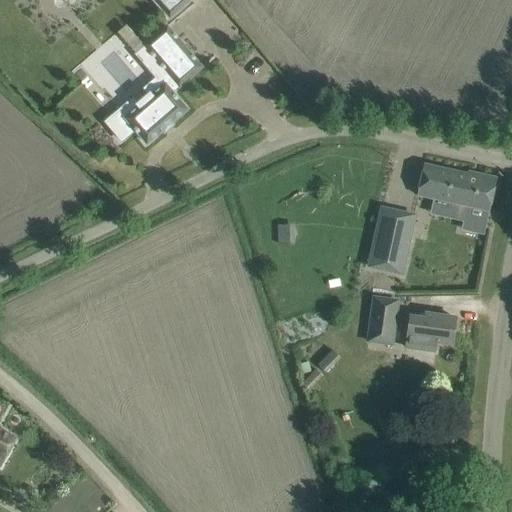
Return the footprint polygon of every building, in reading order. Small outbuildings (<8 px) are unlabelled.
[(163,0),(158,5),(169,19),(190,0),(163,0)] [(133,100),(106,123),(122,141),(135,130),(147,144),(162,131),(171,123),(186,110),(172,93),(168,89),(176,83),(179,87),(201,68),(166,27),(144,46),(145,47),(166,71),(158,78),(144,90),(149,94),(137,104),(133,100)] [(424,166),(418,195),(434,199),(444,201),(442,211),(464,216),(463,222),(461,230),(482,235),(494,178),(477,175),(476,177),(467,175),(424,166)] [(380,206),(367,269),(403,276),(416,214),(380,206)] [(373,298),(367,341),(392,345),(398,301),(373,298)] [(456,318),(436,316),(425,314),(425,320),(410,318),(406,351),(435,355),(437,342),(452,344),(456,318)] [(0,466),(1,467),(17,438),(0,428),(0,466)]
